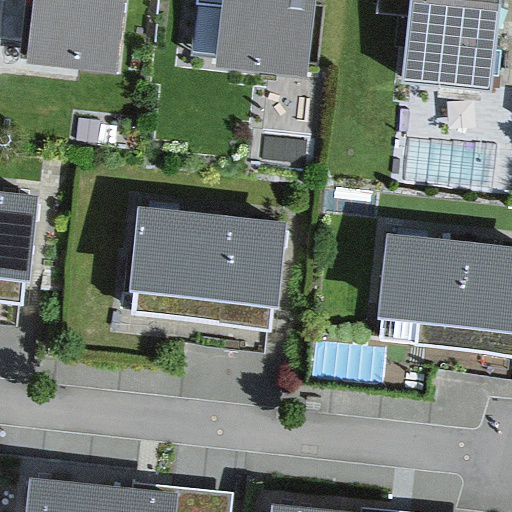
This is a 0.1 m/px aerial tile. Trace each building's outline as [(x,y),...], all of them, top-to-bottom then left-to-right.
[(123,0),(31,0),(28,36),(119,48),(123,0)] [(318,0),(226,0),(220,67),(311,75),(318,0)] [(377,0),(377,4),(409,7),(403,69),(493,77),(500,0),(377,0)] [(37,188),(0,184),(0,278),(29,281),(37,188)] [(285,212),(136,197),(126,291),(275,306),(285,212)] [(511,236),(388,222),(376,321),(511,336),(511,236)] [(179,511),(185,469),(32,451),(24,511),(179,511)] [(421,511),(423,496),(270,478),(266,511),(421,511)]
